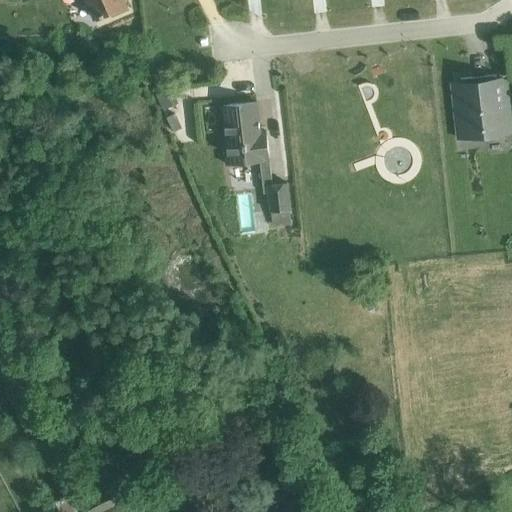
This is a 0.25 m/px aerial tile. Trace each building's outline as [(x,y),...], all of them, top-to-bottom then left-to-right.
[(126,0),(87,0),(94,15),(109,9),(112,15),(130,7),(126,0)] [(464,83),(454,84),(460,138),(511,132),(511,113),(508,78),(496,79),(495,73),(463,76),(464,83)] [(147,108),(160,102),(150,83),(138,89),(147,108)] [(168,84),(156,90),(165,109),(177,103),(168,84)] [(257,99),(224,103),(227,135),(223,137),(226,163),(261,159),(264,191),(269,190),(273,224),(292,222),(289,181),(272,182),(267,128),(260,128),(257,99)] [(147,113),(152,128),(165,123),(159,108),(147,113)] [(175,111),(167,116),(174,131),(183,126),(175,111)] [(92,429),(80,435),(85,446),(81,448),(91,467),(111,456),(100,437),(97,438),(92,429)] [(134,450),(121,456),(125,466),(147,455),(157,450),(149,434),(130,443),(134,450)] [(196,471),(166,486),(179,511),(210,511),(215,510),(196,471)] [(113,485),(84,499),(90,511),(96,511),(121,500),(113,485)] [(79,511),(72,495),(55,502),(59,511),(79,511)]
